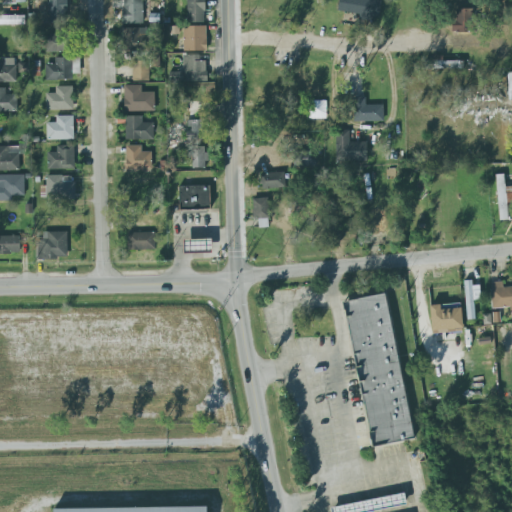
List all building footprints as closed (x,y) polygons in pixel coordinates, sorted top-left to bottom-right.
[(65,0),(48,0),(49,17),(66,17),(65,0)] [(122,8),(114,8),(114,7),(112,7),(112,0),(143,0),(143,24),(122,24),(122,8)] [(205,22),(204,0),(186,0),(187,23),(205,22)] [(338,0),(337,11),(359,15),(358,20),(378,23),(382,1),(374,0),(338,0)] [(472,9),(461,10),(461,15),(452,15),(452,33),(473,32),(472,9)] [(25,15),(0,14),(0,24),(25,25),(25,15)] [(206,51),(206,26),(183,27),(184,51),(206,51)] [(71,52),(71,28),(57,28),(57,34),(47,34),(46,52),(71,52)] [(122,52),(122,28),(131,29),(147,28),(147,35),(152,35),(151,52),(122,52)] [(150,67),(150,53),(160,53),(160,67),(150,67)] [(80,73),(79,57),(54,58),(54,64),(44,64),(45,81),(72,80),(72,74),(80,73)] [(183,81),(206,82),(206,57),(183,57),(183,81)] [(0,82),(15,82),(16,58),(0,58),(0,82)] [(132,81),(132,61),(149,61),(149,81),(132,81)] [(464,61),(429,61),(429,69),(464,69),(464,61)] [(18,63),(18,72),(28,72),(28,63),(18,63)] [(183,73),(169,72),(169,81),(183,82),(183,73)] [(124,86),(141,86),(141,93),(154,93),(154,111),(124,112),(124,98),(124,86)] [(73,87),(55,87),(55,93),(45,93),(46,110),(73,110),(73,87)] [(0,112),(17,112),(17,94),(5,95),(5,88),(0,88),(0,112)] [(365,105),(365,97),(354,97),(354,121),(383,122),(384,105),(365,105)] [(326,101),(308,101),(308,119),(326,119),(326,101)] [(73,116),(55,116),(56,123),(46,123),(46,140),(74,140),(73,116)] [(125,117),(125,140),(153,140),(153,123),(142,123),(142,116),(125,117)] [(186,121),(187,139),(204,139),(204,120),(186,121)] [(335,161),(367,162),(367,142),(349,142),(349,130),(336,130),(335,161)] [(125,170),(151,170),(151,152),(142,152),(142,145),(125,146),(125,170)] [(0,170),(19,170),(19,146),(0,146),(0,170)] [(48,152),(47,169),(74,170),(74,146),(57,146),(56,153),(48,152)] [(192,168),(206,168),(206,148),(191,148),(192,168)] [(293,168),(313,167),(313,151),(293,152),(293,168)] [(260,174),(261,189),(285,188),(284,172),(260,174)] [(507,203),(511,202),(511,186),(505,187),(504,174),(495,175),(498,221),(507,220),(507,203)] [(0,175),(24,175),(25,196),(12,196),(12,202),(0,202),(0,175)] [(74,199),(73,175),(45,176),(46,200),(74,199)] [(208,186),(209,208),(180,209),(179,186),(208,186)] [(252,199),(268,198),(270,219),(268,219),(269,228),(259,229),(258,220),(254,220),(254,218),(253,218),(252,199)] [(67,232),(43,232),(43,241),(36,241),(35,259),(66,260),(67,232)] [(127,233),(128,251),(155,250),(155,233),(127,233)] [(0,254),(20,254),(19,236),(0,236),(0,254)] [(211,239),(184,240),(185,253),(212,252),(211,239)] [(480,300),(479,282),(464,283),(466,320),(475,320),(474,300),(480,300)] [(491,282),(492,309),(510,308),(510,313),(511,312),(511,286),(503,287),(502,282),(491,282)] [(343,302),(386,294),(415,438),(373,447),(343,302)] [(430,305),(431,333),(462,331),(461,304),(430,305)]
